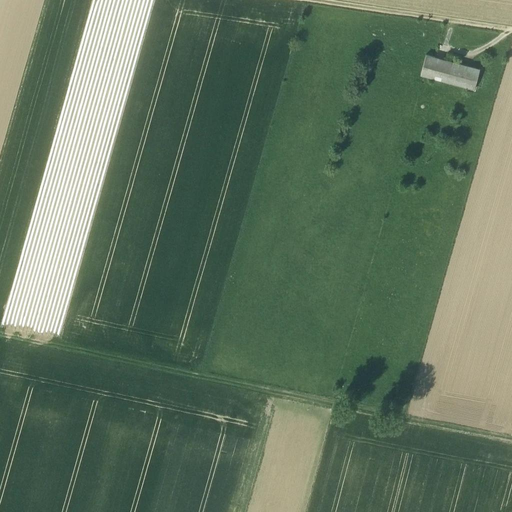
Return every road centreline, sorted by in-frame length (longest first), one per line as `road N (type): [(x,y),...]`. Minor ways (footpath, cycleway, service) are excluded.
road 1 (track): [(0,340),(511,447)]
road 2 (track): [(270,0),(511,30)]
